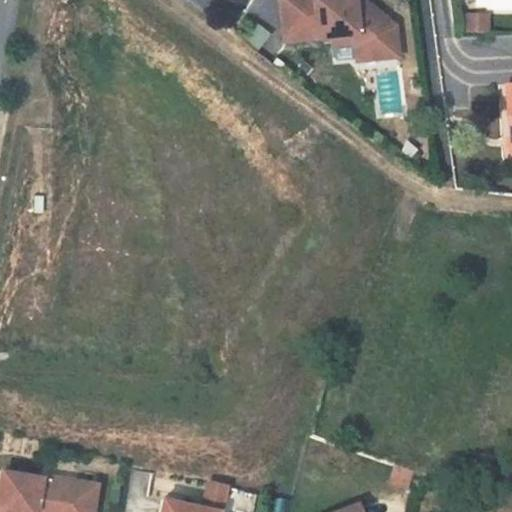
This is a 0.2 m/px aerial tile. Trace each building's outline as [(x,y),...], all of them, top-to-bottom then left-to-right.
[(281,0),(286,41),(331,37),(359,34),(366,39),(368,60),(399,57),(396,26),(363,0),(281,0)] [(468,13),(468,29),(488,30),(489,14),(468,13)] [(253,22),(243,40),(259,49),(269,31),(253,22)] [(331,37),(332,45),(351,43),(356,47),(358,61),(368,60),(366,39),(359,34),(331,37)] [(409,486),(412,469),(393,466),(390,483),(409,486)] [(93,511),(98,482),(0,467),(0,511),(93,511)] [(227,503),(228,482),(203,481),(202,502),(227,503)] [(210,511),(166,499),(162,511),(210,511)] [(362,511),(358,502),(335,511),(362,511)]
